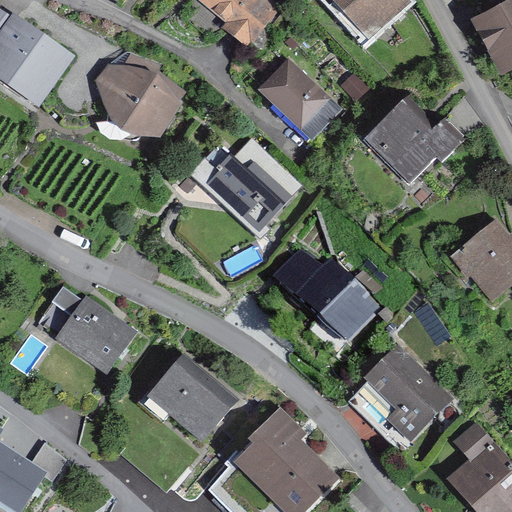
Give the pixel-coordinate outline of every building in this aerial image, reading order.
[(280,9),(268,0),(192,0),(225,25),(220,31),(244,50),(249,44),(251,46),(280,9)] [(324,0),(366,44),(409,3),(406,0),(324,0)] [(501,80),(511,73),(511,1),(470,26),(501,80)] [(0,33),(9,20),(0,14),(0,33)] [(74,60),(12,17),(9,20),(0,33),(0,88),(36,113),(74,60)] [(157,143),(180,108),(177,104),(185,93),(158,72),(162,66),(130,54),(122,68),(106,68),(95,85),(102,114),(117,139),(136,143),(157,143)] [(310,144),(342,110),(288,60),(256,94),(310,144)] [(440,168),(465,142),(443,121),(437,127),(408,98),(363,143),(409,188),(435,163),(440,168)] [(280,181),(287,174),(251,141),(232,162),(216,148),(180,187),(188,194),(195,186),(259,244),(269,232),(264,228),(295,195),(280,181)] [(428,197),(420,189),(414,196),(422,203),(428,197)] [(164,233),(139,219),(125,243),(150,257),(164,233)] [(511,235),(510,234),(507,237),(493,220),(449,258),(491,306),(511,287),(511,235)] [(348,351),(381,310),(368,298),(370,295),(374,299),(382,289),(361,272),(354,281),(327,259),(319,270),(297,252),(268,287),(348,351)] [(136,334),(84,298),(81,302),(62,288),(50,305),(70,318),(52,343),(103,379),(136,334)] [(453,398),(397,344),(361,381),(365,385),(349,401),(404,454),(432,425),(430,422),(453,398)] [(198,448),(236,402),(178,355),(137,405),(160,424),(164,420),(198,448)] [(277,511),(306,511),(339,479),(299,441),(306,434),(279,406),(243,443),(247,448),(230,466),(277,511)] [(511,511),(511,464),(475,423),(450,445),(466,462),(443,482),(469,511),(466,511),(511,511)] [(44,445),(30,465),(0,445),(0,435),(3,431),(0,429),(0,509),(4,511),(22,511),(44,480),(50,484),(65,461),(44,445)]
